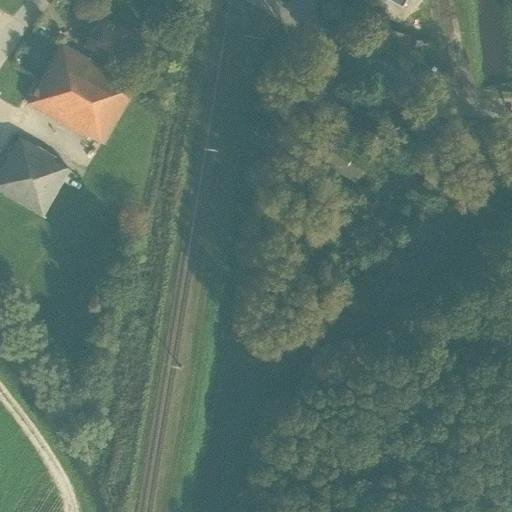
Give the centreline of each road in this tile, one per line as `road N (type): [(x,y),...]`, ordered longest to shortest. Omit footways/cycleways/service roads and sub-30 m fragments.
road 1 (track): [(164,511),(244,52),(265,3)]
road 2 (unclassified): [(511,105),(447,106),(260,0)]
